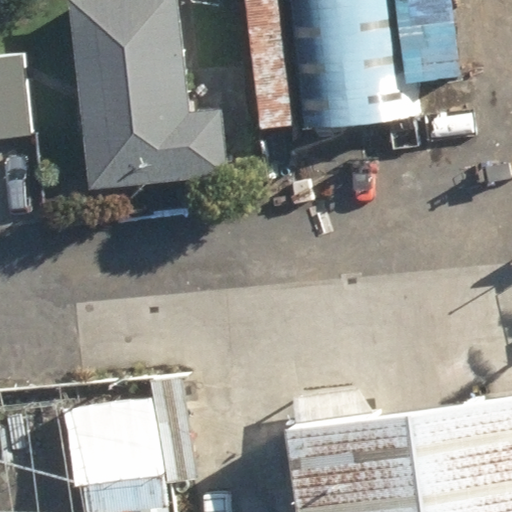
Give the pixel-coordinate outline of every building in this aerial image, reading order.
[(68,0),(89,187),(231,172),(224,107),(191,109),(178,0),(68,0)] [(371,0),(245,0),(263,107),(386,89),(371,0)] [(511,100),(511,0),(390,0),(409,139),(502,126),(499,103),(511,100)] [(0,59),(0,138),(28,136),(23,57),(0,59)] [(298,511),(511,511),(511,378),(284,410),(298,511)] [(180,511),(169,417),(83,427),(93,511),(180,511)]
